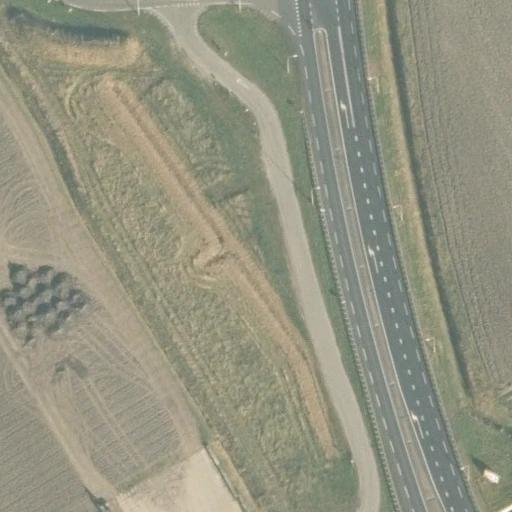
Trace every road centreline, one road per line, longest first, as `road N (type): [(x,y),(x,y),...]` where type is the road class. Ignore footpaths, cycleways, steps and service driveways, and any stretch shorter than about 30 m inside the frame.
road 1 (tertiary): [(174,0),(196,50),(266,119),(309,291),(367,465),(369,511)]
road 2 (trunk): [(461,511),(378,236),(343,0)]
road 3 (trunk): [(302,0),(330,189),(376,388),(418,511)]
